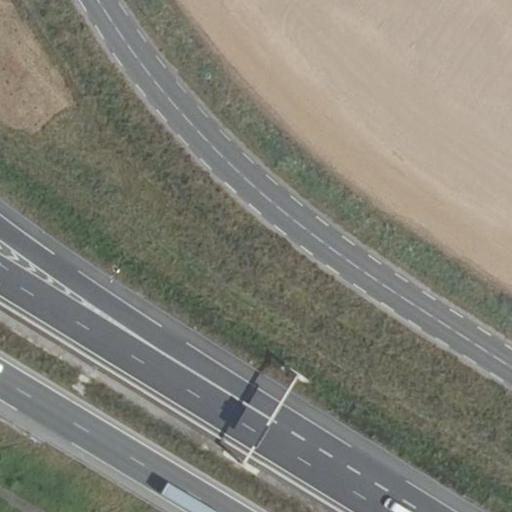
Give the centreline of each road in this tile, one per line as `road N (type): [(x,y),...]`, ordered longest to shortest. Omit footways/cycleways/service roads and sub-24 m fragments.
road 1 (tertiary): [(511,368),(354,267),(216,150),(130,51),(98,0)]
road 2 (trunk): [(270,436),(225,381),(0,225)]
road 3 (trunk): [(270,436),(0,272)]
road 4 (trunk): [(0,376),(221,511)]
road 5 (trunk): [(394,511),(270,436)]
